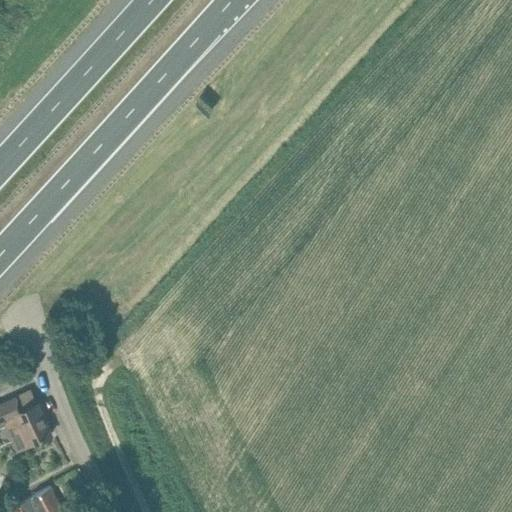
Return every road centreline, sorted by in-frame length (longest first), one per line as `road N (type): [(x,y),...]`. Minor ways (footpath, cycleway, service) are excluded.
road 1 (motorway): [(0,257),(232,0)]
road 2 (motorway): [(153,0),(0,167)]
road 3 (unclassified): [(127,511),(28,313)]
